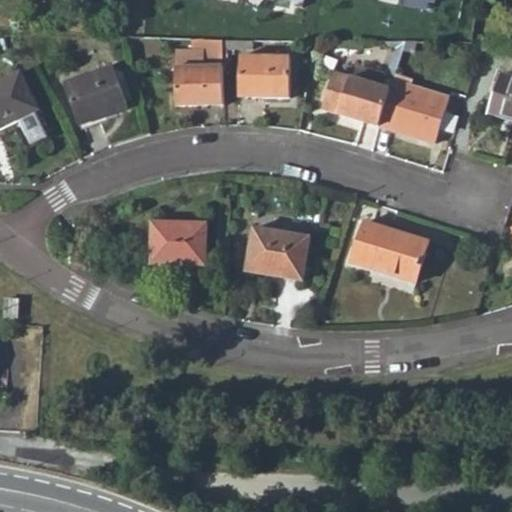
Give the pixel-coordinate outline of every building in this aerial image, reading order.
[(178,106),(225,106),(225,53),(225,45),(194,44),(194,52),(178,53),(178,106)] [(249,53),(249,44),(225,45),(225,53),(249,53)] [(415,55),(419,44),(407,44),(405,51),(415,55)] [(453,48),(441,44),(437,57),(448,60),(453,48)] [(291,60),(244,60),(243,101),(290,102),(291,60)] [(334,71),(329,89),(346,95),(353,77),(334,71)] [(71,102),(83,132),(129,113),(114,73),(66,92),(71,102)] [(492,111),(511,117),(511,75),(503,73),(492,111)] [(323,107),(381,125),(392,90),(353,77),(346,95),(329,89),(323,107)] [(448,97),(395,80),(392,90),(381,125),(432,142),(448,97)] [(24,81),(0,92),(0,134),(40,117),(24,81)] [(433,240),(370,221),(357,261),(421,279),(433,240)] [(210,224),(154,224),(153,266),(209,266),(210,224)] [(306,252),(249,242),(241,285),(298,295),(306,252)] [(18,301),(4,301),(3,319),(17,320),(18,301)]
